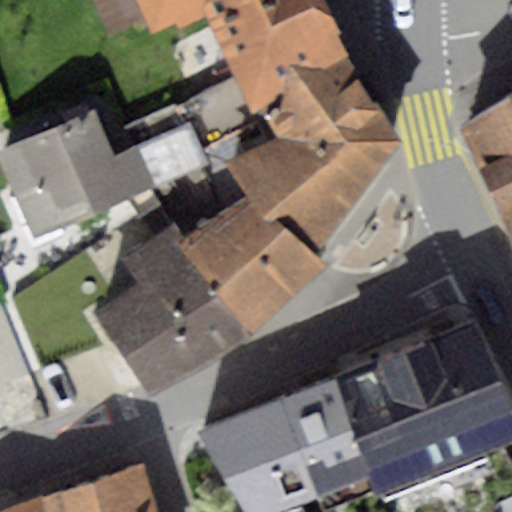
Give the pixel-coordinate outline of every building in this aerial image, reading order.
[(98,0),(116,44),(213,12),(259,115),(349,63),(321,0),(98,0)] [(279,136),(231,161),(260,198),(320,260),(404,146),(349,63),(259,115),(279,136)] [(511,96),(467,130),(511,231),(511,96)] [(95,118),(1,157),(37,242),(159,191),(144,155),(116,167),(95,118)] [(192,132),(144,155),(159,191),(210,171),(192,132)] [(178,251),(250,328),(327,267),(320,260),(260,198),(178,251)] [(178,251),(160,231),(126,259),(138,281),(92,319),(152,390),(250,328),(178,251)] [(511,422),(472,323),(335,378),(380,490),(511,436),(511,422)] [(328,382),(200,429),(230,511),(294,511),(367,485),(328,382)] [(154,511),(143,473),(46,502),(48,511),(154,511)] [(48,511),(46,502),(10,511),(48,511)]
